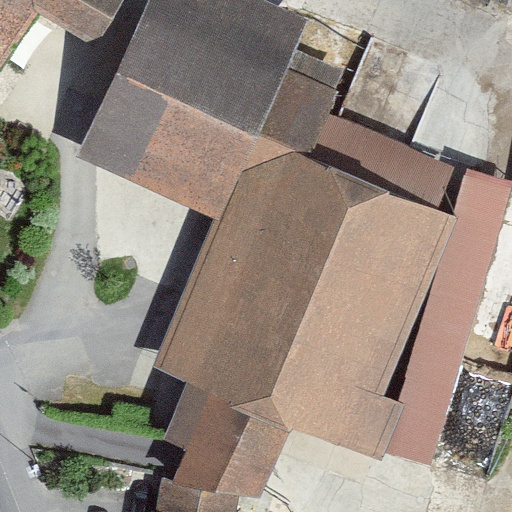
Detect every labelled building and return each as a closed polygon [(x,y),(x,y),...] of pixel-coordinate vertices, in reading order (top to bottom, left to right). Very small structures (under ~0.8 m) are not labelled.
[(0,0),(0,49),(24,18),(69,43),(94,0),(0,0)] [(282,9),(264,0),(152,0),(88,148),(204,205),(138,360),(174,375),(271,415),(345,445),(451,167),(316,113),(327,78),(263,54),(282,9)] [(124,0),(102,39),(122,50),(150,0),(124,0)] [(506,0),(479,0),(502,9),(506,0)] [(225,511),(271,415),(174,375),(149,431),(176,447),(153,500),(194,511),(225,511)] [(194,511),(153,500),(128,493),(126,511),(194,511)]
